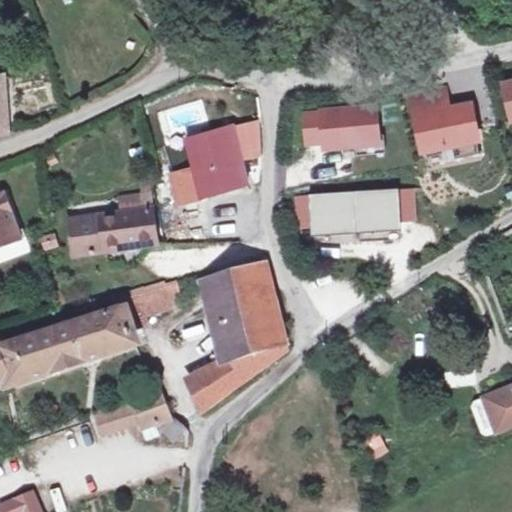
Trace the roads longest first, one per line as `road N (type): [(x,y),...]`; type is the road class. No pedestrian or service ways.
road 1 (unclassified): [(313,347),(273,247),(276,81)]
road 2 (unclassified): [(276,81),(347,83),(511,48)]
road 3 (unclassified): [(313,347),(511,218)]
road 4 (unclassified): [(194,511),(205,428),(313,347)]
road 5 (unclassified): [(0,146),(67,125),(166,78),(193,55)]
